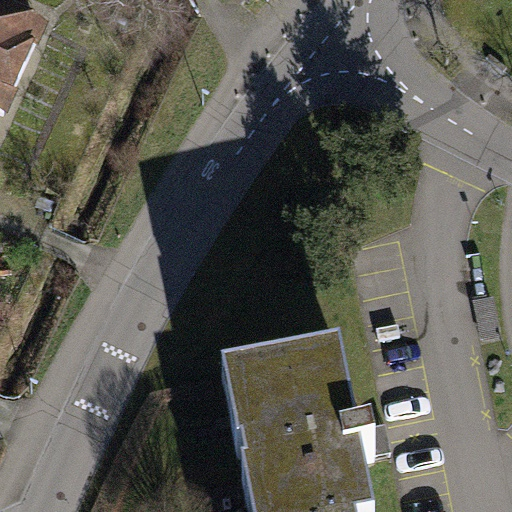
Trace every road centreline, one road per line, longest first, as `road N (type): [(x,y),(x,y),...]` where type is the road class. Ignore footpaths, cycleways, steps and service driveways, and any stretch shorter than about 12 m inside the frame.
road 1 (residential): [(335,29),(264,117),(153,292),(46,511)]
road 2 (residential): [(335,29),(412,95),(511,157)]
